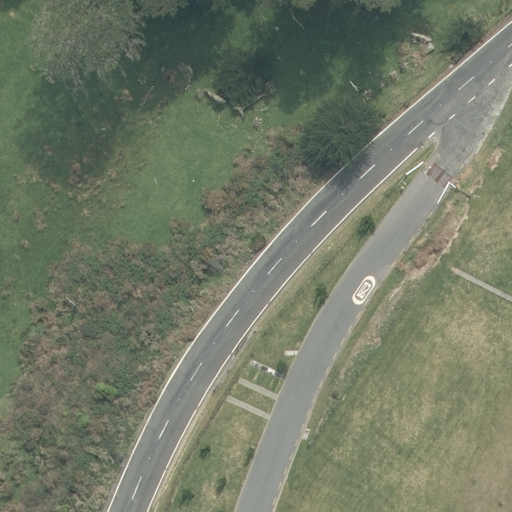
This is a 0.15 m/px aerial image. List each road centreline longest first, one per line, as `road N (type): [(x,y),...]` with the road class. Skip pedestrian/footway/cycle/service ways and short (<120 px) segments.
road 1 (unclassified): [(128,511),(206,353),(258,284),(316,215),(478,66)]
road 2 (unclassified): [(255,511),(323,340),(474,120),(482,98),(478,66)]
